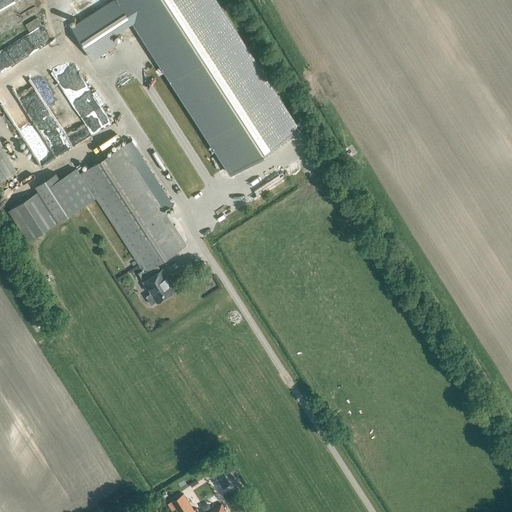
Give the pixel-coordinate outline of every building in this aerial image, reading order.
[(119,0),(115,3),(113,0),(104,0),(67,24),(90,59),(112,45),(106,36),(136,17),(234,167),(303,122),(223,0),(119,0)] [(0,49),(0,72),(37,54),(33,47),(59,33),(53,22),(38,30),(0,49)] [(61,36),(29,54),(34,63),(47,56),(49,59),(68,49),(61,36)] [(103,128),(121,118),(91,65),(77,74),(84,87),(76,92),(69,80),(53,89),(70,120),(78,116),(88,133),(96,129),(95,126),(100,123),(103,128)] [(51,120),(63,149),(79,142),(67,113),(51,120)] [(0,180),(17,170),(0,143),(0,180)] [(144,272),(157,264),(186,245),(122,146),(80,173),(96,197),(143,270),(144,272)] [(36,186),(39,191),(10,210),(30,240),(79,208),(96,197),(80,173),(76,167),(60,178),(56,173),(36,186)] [(13,174),(9,179),(16,185),(12,190),(17,194),(25,184),(13,174)] [(144,272),(143,270),(137,274),(142,282),(141,282),(149,295),(145,297),(150,306),(157,302),(176,290),(167,277),(166,278),(157,264),(144,272)] [(197,479),(190,484),(192,488),(199,484),(197,479)] [(178,511),(191,511),(193,511),(195,510),(184,493),(171,501),(178,511)] [(159,511),(154,503),(137,511),(159,511)]
